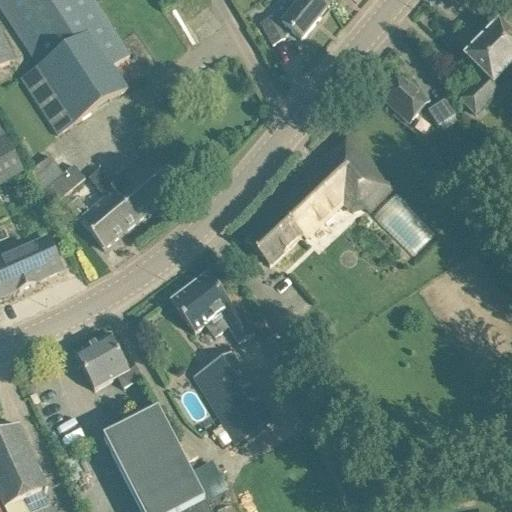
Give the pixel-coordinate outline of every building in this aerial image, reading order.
[(130,57),(92,0),(0,0),(0,11),(37,69),(21,80),(57,137),(128,92),(113,68),(130,57)] [(273,18),(260,25),(263,31),(273,48),(285,41),(285,40),(291,33),(302,42),(329,9),(318,0),(288,0),(298,8),(283,26),(283,27),(279,31),(273,18)] [(511,15),(500,27),(499,26),(465,60),(483,78),(460,101),(476,117),(500,93),(493,87),(511,68),(511,15)] [(0,68),(14,62),(0,31),(0,68)] [(384,103),(399,117),(410,126),(428,105),(402,82),(384,103)] [(456,117),(447,102),(430,113),(439,128),(456,117)] [(0,186),(24,174),(0,128),(0,186)] [(343,206),(351,214),(366,211),(368,213),(391,191),(350,138),(275,209),(277,211),(244,242),(269,268),(302,237),(306,241),(343,206)] [(56,155),(30,174),(42,196),(53,209),(86,181),(75,168),(74,169),(62,154),(56,155)] [(99,171),(90,179),(106,199),(91,212),(100,224),(106,219),(122,238),(177,193),(164,177),(150,160),(138,169),(117,187),(114,189),(99,171)] [(397,195),(374,217),(413,258),(436,236),(437,237),(440,235),(399,191),(396,194),(397,195)] [(104,253),(122,238),(106,219),(100,224),(91,212),(89,214),(78,201),(69,208),(80,221),(79,222),(104,253)] [(48,241),(0,262),(0,299),(18,291),(19,293),(36,286),(35,284),(62,272),(48,241)] [(235,305),(232,308),(208,276),(171,305),(194,336),(205,327),(214,339),(228,329),(238,345),(255,335),(235,305)] [(94,393),(118,381),(124,392),(143,381),(136,369),(129,373),(110,338),(75,358),(94,393)] [(236,446),(273,424),(232,356),(194,379),(236,446)] [(209,511),(168,432),(159,414),(104,441),(139,511),(209,511)] [(0,498),(6,511),(49,491),(28,445),(20,427),(4,434),(4,433),(0,435),(0,498)]
